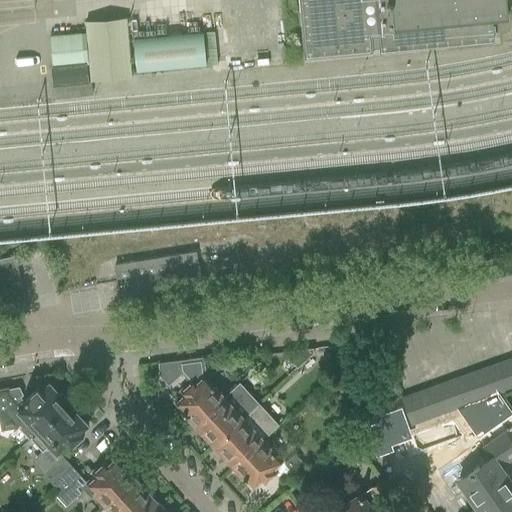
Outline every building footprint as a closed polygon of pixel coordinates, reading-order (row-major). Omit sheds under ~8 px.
[(299,0),(305,59),(373,53),(373,49),(380,48),(380,52),(493,42),(491,21),(507,19),(504,0),(299,0)] [(133,75),(126,16),(85,20),(92,80),(133,75)] [(222,34),(208,36),(211,65),(211,67),(227,66),(225,50),(224,38),(223,34),(222,34)] [(47,39),(50,67),(86,64),(83,35),(47,39)] [(132,43),(136,77),(205,69),(202,35),(132,43)] [(50,68),(52,87),(87,84),(85,64),(50,68)] [(52,88),(53,101),(93,97),(91,84),(52,88)] [(196,252),(114,265),(117,282),(119,292),(122,312),(127,311),(204,299),(196,252)] [(15,256),(0,259),(0,303),(16,300),(24,298),(15,256)] [(289,358),(298,367),(313,353),(313,348),(288,351),(289,358)] [(184,394),(176,402),(183,410),(182,410),(185,413),(185,416),(189,421),(192,422),(194,424),(223,396),(212,383),(211,384),(209,382),(204,376),(201,358),(183,360),(184,370),(183,371),(192,381),(181,391),(184,394)] [(511,365),(510,359),(498,364),(507,390),(511,388),(511,365)] [(160,376),(168,385),(184,370),(183,360),(159,363),(160,376)] [(498,364),(486,368),(495,394),(498,393),(507,390),(498,364)] [(486,368),(474,372),(483,398),(495,394),(486,368)] [(474,372),(462,376),(471,403),(477,400),(483,398),(474,372)] [(462,376),(450,381),(459,407),(468,404),(471,403),(462,376)] [(450,381),(438,385),(447,411),(459,407),(450,381)] [(12,411),(0,413),(0,419),(2,428),(17,425),(29,438),(67,403),(65,401),(65,397),(61,392),(57,392),(47,382),(40,388),(38,385),(22,399),(20,396),(23,394),(18,386),(7,388),(12,411)] [(194,424),(214,445),(242,418),(258,403),(239,383),(224,397),(223,396),(194,424)] [(438,385),(426,389),(435,415),(447,411),(438,385)] [(7,388),(0,389),(0,413),(12,411),(7,388)] [(426,389),(414,393),(423,420),(435,415),(426,389)] [(423,420),(414,393),(402,397),(411,424),(423,420)] [(491,457),(457,481),(461,486),(458,487),(467,500),(469,498),(479,511),(510,511),(511,511),(511,484),(499,466),(510,458),(511,460),(511,431),(510,429),(506,432),(497,420),(510,410),(498,393),(495,394),(483,398),(477,400),(482,407),(484,405),(492,416),(490,418),(494,423),(480,432),(489,444),(484,447),(491,457)] [(67,403),(29,438),(42,451),(52,462),(42,471),(51,481),(69,464),(60,455),(57,452),(64,446),(66,449),(68,448),(82,434),(80,431),(87,425),(77,414),(77,410),(73,405),(69,405),(67,403)] [(214,445),(234,467),(262,440),(278,426),(258,403),(242,418),(214,445)] [(392,416),(369,431),(381,460),(396,454),(394,449),(414,441),(403,412),(392,416)] [(262,440),(234,467),(236,469),(235,472),(240,477),(243,477),(246,480),(247,479),(254,487),(262,480),(265,483),(276,473),(282,479),(301,462),(294,454),(284,463),(262,440)] [(86,483),(83,486),(91,495),(94,492),(105,504),(135,477),(133,475),(133,471),(129,467),(125,467),(123,464),(122,464),(115,457),(106,465),(103,461),(93,471),(96,474),(86,483)] [(51,481),(60,490),(78,474),(69,464),(51,481)] [(83,486),(86,483),(78,474),(60,490),(56,493),(66,504),(80,491),(77,487),(80,484),(83,486)] [(139,511),(155,498),(135,477),(105,504),(96,511),(139,511)] [(373,511),(370,508),(380,501),(385,508),(396,501),(382,480),(335,511),(373,511)] [(166,511),(155,498),(139,511),(166,511)]
